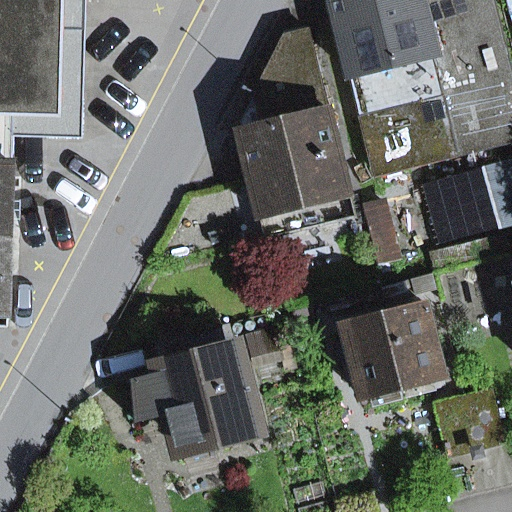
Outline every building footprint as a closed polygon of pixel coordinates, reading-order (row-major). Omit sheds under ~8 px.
[(0,0),(0,164),(14,165),(15,137),(15,115),(62,116),(65,0),(0,0)] [(15,137),(83,139),(86,0),(65,0),(62,116),(15,115),(15,137)] [(334,0),(378,175),(511,142),(511,82),(491,0),(334,0)] [(258,108),(324,91),(309,32),(284,38),(255,95),(258,108)] [(355,216),(324,91),(258,108),(262,126),(241,131),(254,182),(267,238),(355,216)] [(0,315),(10,315),(14,165),(0,164),(0,315)] [(446,240),(511,220),(511,167),(432,191),(446,240)] [(366,213),(377,259),(401,253),(390,207),(366,213)] [(345,326),(350,345),(353,358),(363,400),(372,398),(400,390),(444,379),(426,305),(345,326)] [(156,344),(164,373),(237,355),(230,326),(156,344)] [(249,337),(253,355),(281,348),(276,331),(249,337)] [(353,358),(350,345),(338,348),(342,361),(353,358)] [(255,426),(237,355),(164,373),(135,381),(139,424),(175,414),(183,445),(255,426)] [(400,390),(372,398),(374,407),(402,400),(400,390)] [(494,390),(465,397),(479,452),(507,445),(494,390)] [(450,459),(479,452),(465,397),(436,404),(450,459)]
